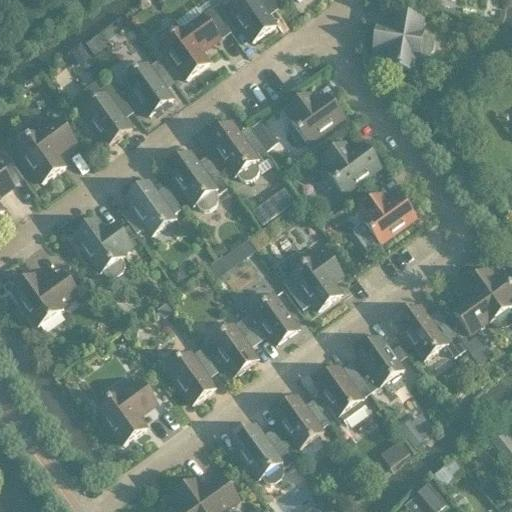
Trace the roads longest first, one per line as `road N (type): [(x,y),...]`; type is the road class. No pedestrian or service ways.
road 1 (residential): [(103,511),(459,244),(450,205),(324,32)]
road 2 (residential): [(0,261),(324,32)]
